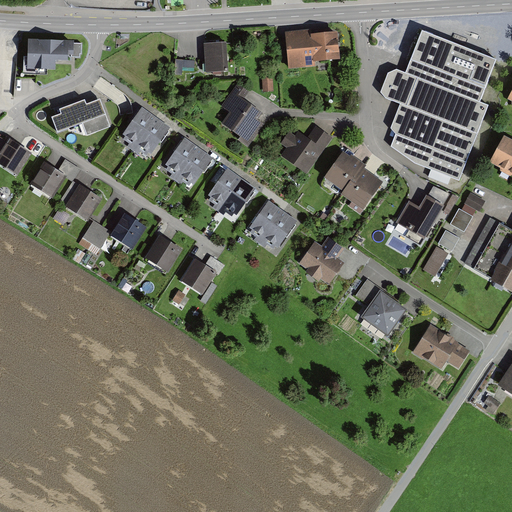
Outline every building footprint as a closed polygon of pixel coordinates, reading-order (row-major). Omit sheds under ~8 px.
[(285,34),(289,72),(315,69),(315,66),(341,64),(338,36),(312,38),(312,32),(285,34)] [(495,60),(421,32),(406,74),(397,71),(388,75),(381,93),(387,100),(401,105),(392,127),(397,134),(392,147),(416,164),(460,182),(489,106),(480,103),(495,60)] [(83,43),(23,44),(24,73),(55,73),(55,63),(83,63),(83,43)] [(226,43),(205,43),(206,72),(227,71),(226,43)] [(194,61),(176,62),(177,74),(194,73),(194,61)] [(251,94),(239,86),(224,109),(230,113),(222,126),(240,137),(237,140),(250,148),(264,126),(258,122),(263,115),(245,104),(251,94)] [(104,116),(94,95),(49,116),(59,137),(104,116)] [(155,119),(141,109),(122,136),(137,146),(155,119)] [(152,157),(170,129),(155,119),(137,146),(152,157)] [(293,138),(289,134),(282,143),(289,148),(282,156),(305,174),(333,140),(317,127),(308,138),(299,131),(293,138)] [(511,140),(504,136),(490,162),(511,174),(511,140)] [(198,149),(184,139),(165,167),(180,177),(198,149)] [(31,155),(8,142),(0,154),(0,168),(17,179),(31,155)] [(213,159),(198,149),(180,177),(194,187),(213,159)] [(344,191),(347,193),(364,169),(367,165),(346,150),(326,178),(344,191)] [(80,171),(65,162),(59,172),(44,163),(30,188),(51,200),(65,177),(73,182),(80,171)] [(382,182),(364,169),(347,193),(344,191),(341,195),(363,210),(382,182)] [(243,181),(228,170),(209,198),(224,208),(243,181)] [(243,181),(224,208),(238,218),(257,191),(243,181)] [(102,200),(80,186),(65,208),(88,223),(102,200)] [(484,200),(470,192),(460,209),(457,207),(448,223),(464,233),(474,216),(472,214),(475,210),(478,212),(484,200)] [(419,207),(409,202),(397,223),(423,238),(443,205),(426,195),(419,207)] [(283,212),(269,202),(250,230),(264,240),(283,212)] [(280,250),(299,222),(283,212),(264,240),(280,250)] [(125,214),(113,234),(111,237),(133,253),(147,229),(125,214)] [(511,229),(492,219),(468,264),(492,277),(490,281),(511,292),(511,229)] [(113,234),(96,223),(85,240),(102,251),(111,237),(113,234)] [(454,251),(461,237),(447,229),(439,244),(454,251)] [(183,250),(160,236),(145,260),(168,274),(183,250)] [(322,247),(315,243),(300,264),(307,270),(304,274),(320,284),(321,281),(329,286),(345,264),(339,260),(346,250),(328,238),(322,247)] [(448,252),(436,245),(422,269),(434,275),(448,252)] [(217,273),(196,261),(182,283),(204,296),(217,273)] [(381,290),(366,280),(354,298),(367,307),(360,318),(391,338),(409,312),(379,292),(381,290)] [(470,350),(430,328),(415,354),(443,370),(447,364),(458,370),(470,350)] [(511,367),(499,387),(511,395),(511,367)] [(491,395),(486,408),(497,413),(503,400),(491,395)]
